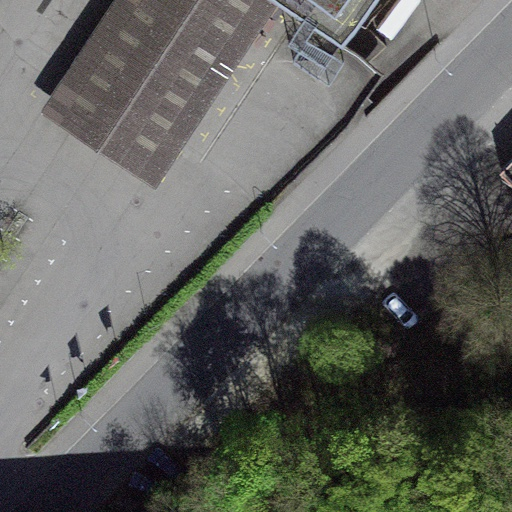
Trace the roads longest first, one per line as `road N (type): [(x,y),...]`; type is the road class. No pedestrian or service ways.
road 1 (residential): [(43,511),(511,39)]
road 2 (unknown): [(113,226),(324,23)]
